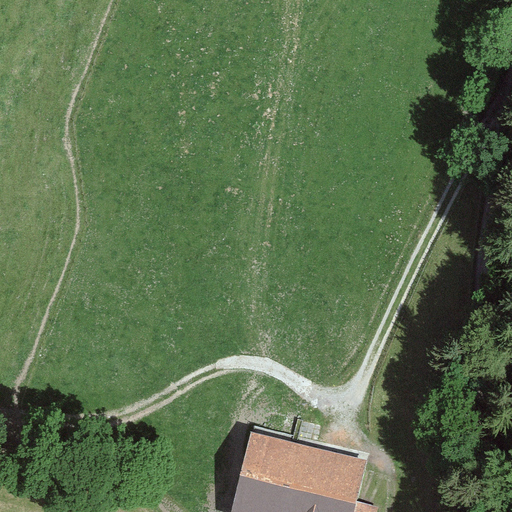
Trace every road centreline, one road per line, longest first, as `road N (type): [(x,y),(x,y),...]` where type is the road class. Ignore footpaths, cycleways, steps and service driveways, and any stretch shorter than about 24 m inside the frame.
road 1 (track): [(224,365),(280,367),(317,397),(344,398),(504,91)]
road 2 (track): [(511,55),(479,280),(476,511)]
